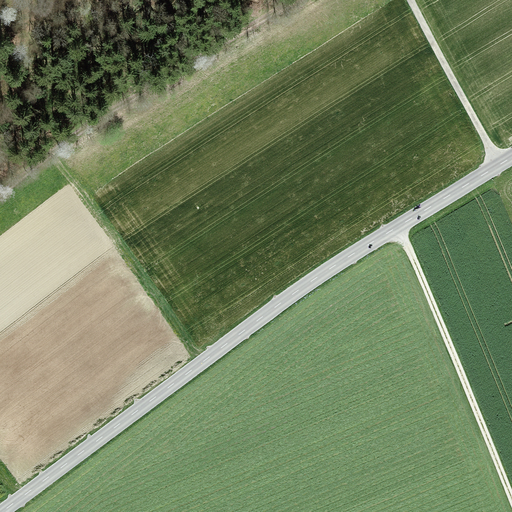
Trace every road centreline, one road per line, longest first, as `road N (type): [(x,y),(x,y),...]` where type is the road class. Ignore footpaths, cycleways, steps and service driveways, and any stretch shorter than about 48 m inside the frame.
road 1 (tertiary): [(0,511),(293,294),(511,155)]
road 2 (track): [(0,199),(88,129),(298,0)]
road 3 (track): [(398,224),(511,500)]
road 4 (track): [(412,0),(495,166)]
